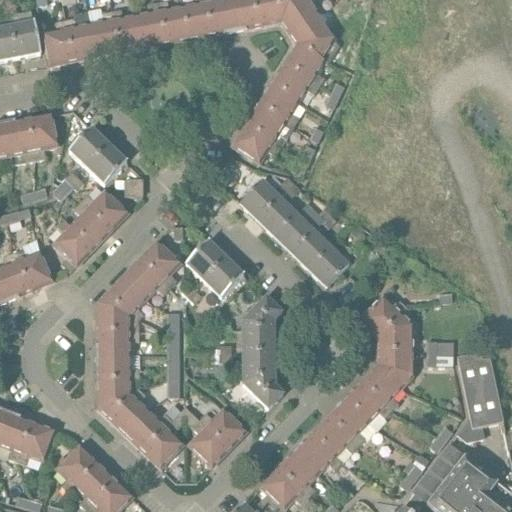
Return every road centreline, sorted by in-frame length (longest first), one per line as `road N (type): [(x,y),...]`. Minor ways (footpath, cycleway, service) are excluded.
road 1 (residential): [(197,511),(318,387),(327,337),(317,308),(259,249),(222,233),(180,191)]
road 2 (residential): [(173,511),(50,393),(34,359),(46,326),(180,191)]
road 3 (residential): [(180,191),(247,105),(254,82),(245,65),(212,57),(80,84)]
road 4 (residential): [(180,191),(80,84)]
